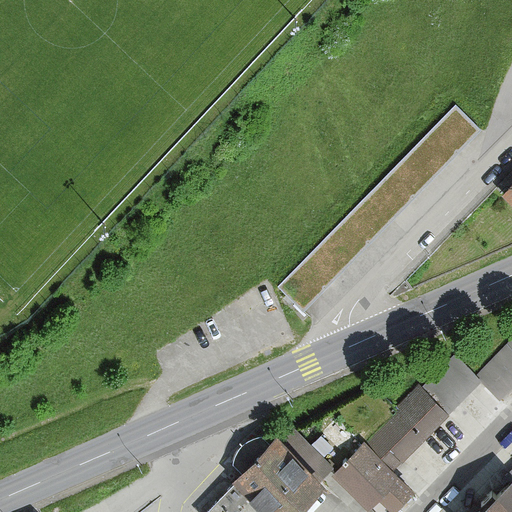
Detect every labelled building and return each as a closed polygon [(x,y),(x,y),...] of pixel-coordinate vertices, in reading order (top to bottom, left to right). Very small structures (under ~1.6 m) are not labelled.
[(457,109),(279,289),(304,314),(482,134),(457,109)] [(511,188),(503,198),(511,206),(511,188)] [(511,346),(479,379),(485,385),(507,408),(511,402),(511,346)] [(457,358),(397,418),(424,446),(485,385),(479,379),(457,358)] [(309,449),(337,477),(397,418),(368,390),(309,449)] [(424,446),(397,418),(337,477),(372,511),(402,511),(422,493),(399,470),(424,446)] [(305,511),(336,483),(291,436),(212,511),(305,511)] [(511,475),(511,486),(487,511),(511,511),(511,471),(510,474),(511,475)]
